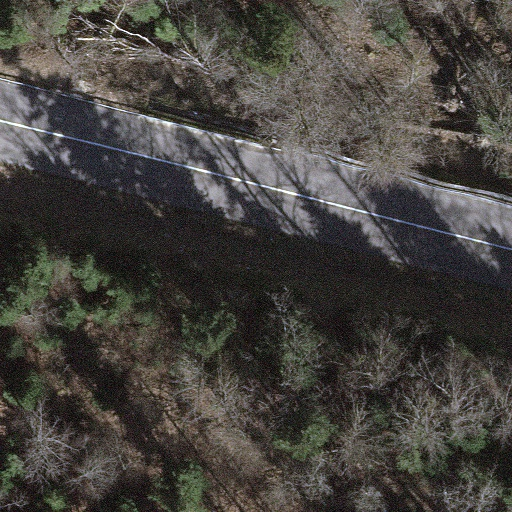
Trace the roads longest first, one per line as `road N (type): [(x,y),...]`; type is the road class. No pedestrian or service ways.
road 1 (primary): [(511,248),(0,121)]
road 2 (track): [(178,431),(477,511)]
